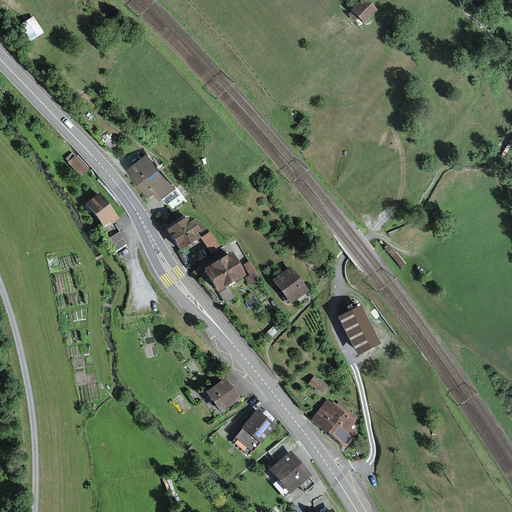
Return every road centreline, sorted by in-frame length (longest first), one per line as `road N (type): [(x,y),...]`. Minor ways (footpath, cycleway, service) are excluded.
road 1 (primary): [(0,59),(128,199),(172,276),(256,371),(357,511)]
road 2 (track): [(334,475),(365,464),(373,450),(360,382),(333,326),(333,276),(347,252),(379,234)]
road 3 (track): [(34,511),(33,425),(0,282)]
